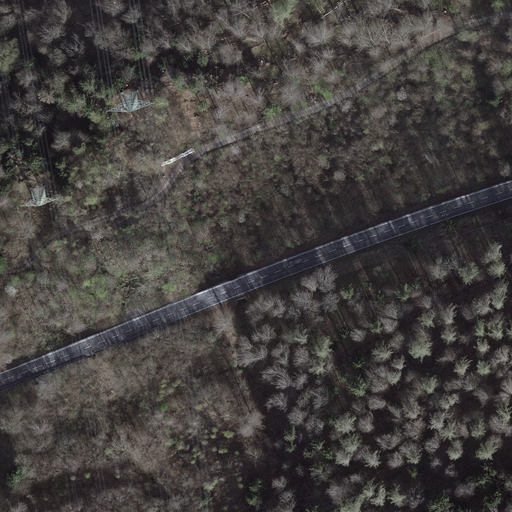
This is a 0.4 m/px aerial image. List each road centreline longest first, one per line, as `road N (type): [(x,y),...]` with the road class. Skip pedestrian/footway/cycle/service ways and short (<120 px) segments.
road 1 (track): [(0,271),(24,264),(57,235),(145,204),(200,150),(349,92),(442,34),(511,14)]
road 2 (primary): [(511,189),(260,277),(0,382)]
